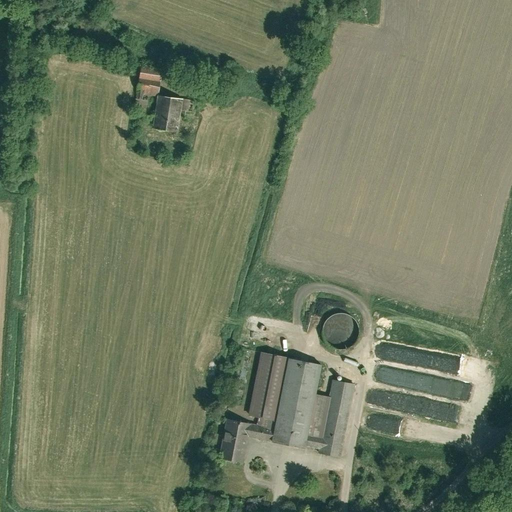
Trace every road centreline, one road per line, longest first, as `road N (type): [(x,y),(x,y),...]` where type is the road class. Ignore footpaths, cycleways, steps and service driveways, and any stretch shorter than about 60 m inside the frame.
road 1 (residential): [(245,308),(302,86),(158,61),(45,27),(34,0)]
road 2 (track): [(420,511),(511,428)]
